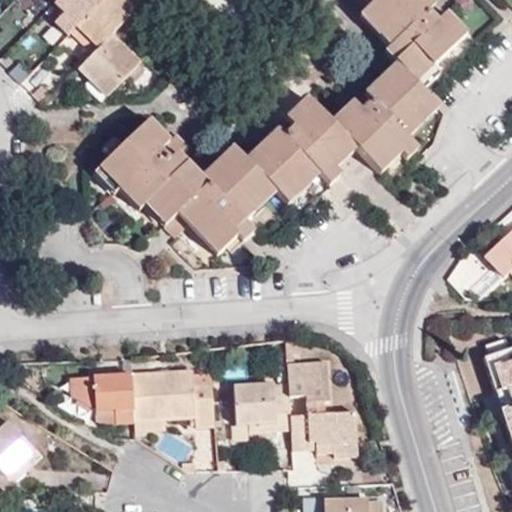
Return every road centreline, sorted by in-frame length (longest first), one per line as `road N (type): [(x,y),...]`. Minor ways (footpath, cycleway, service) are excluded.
road 1 (residential): [(0,326),(401,305)]
road 2 (unclassified): [(437,511),(398,386),(401,305)]
road 3 (unclassified): [(401,305),(433,249),(511,172)]
